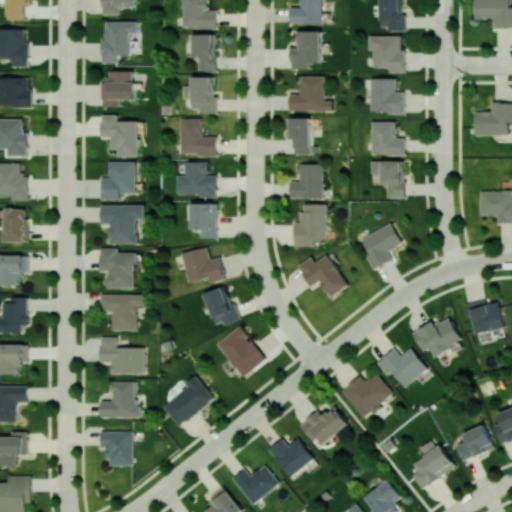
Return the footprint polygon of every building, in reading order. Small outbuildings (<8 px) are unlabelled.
[(8,0),(9,19),(26,19),(26,5),(31,5),(30,0),(8,0)] [(120,13),(120,6),(137,6),(136,0),(102,0),(102,14),(120,13)] [(207,0),(182,0),(183,28),(218,27),(217,8),(208,9),(207,0)] [(323,23),(322,0),(301,0),(301,6),(291,6),(291,23),(323,23)] [(380,0),(380,28),(404,28),(404,0),(380,0)] [(511,0),(475,0),(476,18),(494,18),(494,27),(511,26),(511,6),(511,0)] [(104,21),(104,62),(119,62),(119,55),(130,55),(130,32),(139,32),(139,21),(104,21)] [(0,57),(12,57),(12,66),(28,65),(28,28),(0,28),(0,57)] [(322,30),(300,30),(300,46),(291,46),(291,68),(309,68),(309,62),(322,62),(322,30)] [(217,33),(193,33),(193,57),(199,57),(200,70),(217,70),(217,33)] [(370,35),(370,49),(374,49),(373,67),(390,67),(390,71),(405,71),(406,49),(402,49),(402,35),(370,35)] [(121,105),(121,98),(135,99),(135,70),(110,70),(110,78),(103,78),(103,105),(121,105)] [(325,75),(300,75),(301,93),(290,93),(291,110),(334,109),(334,100),(326,100),(325,75)] [(0,104),(31,105),(31,77),(0,76),(0,104)] [(214,76),(192,76),(192,85),(184,85),(184,98),(192,98),(192,111),(218,111),(218,96),(214,96),(214,76)] [(397,77),(371,78),(371,112),(405,111),(404,91),(397,92),(397,77)] [(476,134),(510,133),(510,122),(511,121),(511,101),(492,102),(492,110),(475,111),(476,134)] [(118,155),(139,155),(138,119),(119,120),(119,113),(102,114),(102,136),(111,135),(111,148),(118,148),(118,155)] [(23,117),(0,117),(0,148),(8,148),(8,155),(29,154),(28,131),(24,131),(23,117)] [(202,118),(181,117),(180,153),(217,154),(217,135),(202,135),(202,118)] [(311,153),(311,117),(290,117),(290,138),(295,138),(295,153),(311,153)] [(405,154),(406,137),(396,137),(397,121),(373,120),(372,153),(405,154)] [(137,161),(110,160),(110,176),(101,176),(101,198),(121,199),(121,192),(136,192),(137,161)] [(388,197),(405,197),(404,160),(371,160),(372,174),(382,174),(382,184),(388,183),(388,197)] [(0,161),(0,193),(13,194),(12,200),(29,200),(29,173),(22,173),(22,162),(0,161)] [(177,174),(177,193),(200,192),(200,196),(217,196),(217,174),(209,174),(209,161),(185,161),(185,174),(177,174)] [(291,197),(324,197),(323,163),(300,163),(300,180),(290,180),(291,197)] [(511,190),(481,189),(481,215),(498,215),(497,221),(511,221),(511,190)] [(217,203),(191,202),(191,228),(201,229),(201,237),(217,237),(217,203)] [(327,203),(302,203),(302,221),(295,222),(295,246),(315,245),(315,238),(328,238),(327,203)] [(145,204),(103,204),(103,223),(111,223),(111,242),(138,242),(138,218),(146,218),(145,204)] [(5,240),(28,240),(29,207),(5,207),(5,240)] [(362,237),(370,254),(367,255),(374,268),(393,259),(389,250),(403,243),(393,222),(362,237)] [(182,252),(189,281),(209,276),(210,282),(226,278),(221,256),(211,258),(208,246),(182,252)] [(136,252),(120,252),(120,247),(101,247),(101,269),(109,270),(109,286),(136,287),(136,252)] [(0,284),(21,285),(21,273),(28,273),(29,254),(0,253),(0,284)] [(330,296),(349,286),(330,253),(316,261),(313,256),(299,264),(311,286),(321,280),(330,296)] [(215,325),(238,319),(228,285),(205,292),(215,325)] [(138,305),(146,305),(146,293),(102,294),(102,310),(113,310),(113,330),(138,329),(138,305)] [(0,331),(23,331),(23,324),(28,324),(28,296),(11,296),(11,301),(3,301),(4,317),(0,317),(0,331)] [(506,327),(500,301),(488,304),(487,299),(465,304),(469,319),(473,318),(477,333),(506,327)] [(423,351),(431,347),(435,355),(463,341),(450,314),(414,332),(423,351)] [(217,343),(244,377),(267,359),(241,325),(217,343)] [(118,346),(118,336),(102,336),(101,361),(112,361),(112,372),(145,373),(145,347),(118,346)] [(29,344),(0,343),(0,372),(21,373),(22,360),(29,361),(29,344)] [(413,346),(402,355),(396,348),(378,361),(388,374),(393,370),(405,386),(429,368),(413,346)] [(365,417),(395,392),(377,372),(367,380),(361,374),(342,390),(365,417)] [(180,425),(215,398),(199,376),(163,404),(180,425)] [(101,416),(138,416),(138,380),(113,380),(113,400),(101,400),(101,416)] [(28,385),(0,385),(0,420),(18,421),(17,401),(29,401),(28,385)] [(314,439),(318,436),(325,444),(350,422),(335,405),(322,416),(317,410),(301,425),(314,439)] [(511,406),(499,412),(502,422),(495,424),(502,443),(511,439),(511,406)] [(457,444),(463,460),(495,448),(486,424),(464,432),(467,440),(457,444)] [(0,435),(0,465),(19,465),(19,453),(28,453),(28,430),(12,431),(12,436),(0,435)] [(134,464),(134,430),(102,430),(101,447),(108,447),(108,464),(134,464)] [(269,448),(292,476),(315,457),(299,437),(289,445),(283,437),(269,448)] [(456,467),(443,443),(436,447),(432,440),(421,446),(426,455),(414,462),(418,470),(414,473),(422,487),(456,467)] [(247,468),(234,477),(252,503),(281,484),(267,463),(251,474),(247,468)] [(32,475),(9,475),(9,482),(0,481),(0,511),(26,511),(27,503),(32,503),(32,475)] [(403,496),(388,478),(363,499),(374,511),(395,511),(400,508),(395,502),(403,496)] [(240,511),(244,509),(224,485),(209,498),(214,504),(206,511),(207,511),(240,511)]
